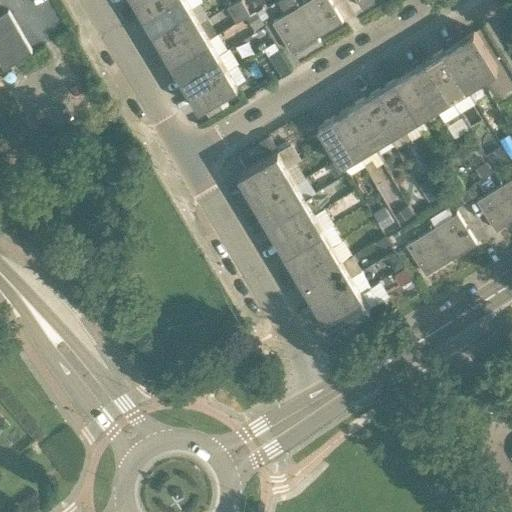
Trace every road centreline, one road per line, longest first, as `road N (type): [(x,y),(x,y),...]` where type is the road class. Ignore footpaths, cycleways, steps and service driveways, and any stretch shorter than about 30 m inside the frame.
road 1 (residential): [(178,151),(422,0)]
road 2 (unclassified): [(326,396),(178,151)]
road 3 (tertiary): [(144,447),(0,280)]
road 4 (tertiary): [(326,396),(511,281)]
road 5 (residential): [(178,151),(89,0)]
road 6 (tertiary): [(221,462),(326,396)]
